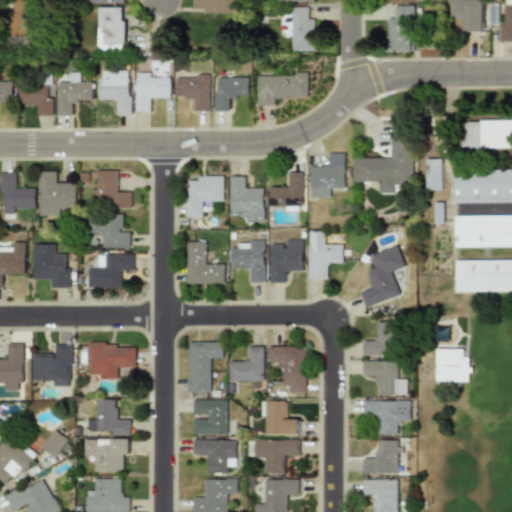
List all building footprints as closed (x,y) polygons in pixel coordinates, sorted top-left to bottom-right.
[(33,0),(9,0),(9,38),(33,38),(33,0)] [(193,0),(193,14),(236,13),(236,0),(193,0)] [(482,31),(482,0),(448,0),(448,20),(461,20),(461,31),(482,31)] [(511,0),(500,0),(500,41),(511,41),(511,0)] [(124,6),(97,6),(97,50),(124,50),(124,6)] [(386,16),(386,52),(413,52),(412,6),(395,6),(395,16),(386,16)] [(314,48),(314,7),(294,7),(294,16),(285,16),(285,48),(314,48)] [(130,70),(96,70),(97,105),(118,104),(118,115),(130,115),(130,70)] [(56,82),(56,115),(70,114),(70,104),(91,104),(91,82),(80,82),(80,72),(67,72),(67,81),(56,82)] [(256,72),(256,105),(278,105),(278,95),(307,95),(307,72),(256,72)] [(134,73),(134,111),(147,111),(147,102),(169,102),(169,73),(134,73)] [(52,115),(52,74),(45,74),(45,84),(19,84),(19,105),(36,105),(36,116),(52,115)] [(208,110),(208,75),(174,75),(174,101),(190,101),(190,110),(208,110)] [(247,77),(212,77),(212,110),(225,110),(225,98),(247,98),(247,77)] [(0,81),(0,103),(11,103),(11,81),(0,81)] [(389,156),(351,156),(351,183),(378,184),(377,193),(409,193),(409,115),(389,115),(389,156)] [(464,120),(511,120),(511,146),(464,146),(464,120)] [(344,153),(327,153),(327,163),(310,163),(310,197),(334,197),(334,186),(344,186),(344,153)] [(425,190),(441,190),(442,160),(426,159),(425,190)] [(39,216),(64,216),(64,206),(75,206),(75,181),(58,181),(58,170),(39,170),(39,216)] [(120,189),(120,170),(92,170),(91,199),(99,199),(99,208),(130,208),(131,189),(120,189)] [(511,171),(511,289),(461,289),(461,261),(511,261),(511,242),(459,242),(459,216),(511,216),(511,200),(458,200),(458,171),(511,171)] [(0,213),(34,213),(34,184),(16,184),(16,173),(0,173),(0,213)] [(302,173),(286,173),(286,184),(268,184),(268,211),(302,211),(302,173)] [(185,217),(204,217),(204,204),(223,204),(223,176),(185,176),(185,217)] [(264,222),(263,186),(243,186),(243,176),(229,177),(229,211),(241,211),(241,222),(264,222)] [(130,248),(130,226),(120,226),(120,215),(87,214),(87,236),(99,237),(99,248),(130,248)] [(342,241),(324,241),(324,231),(307,231),(307,280),(328,280),(328,267),(338,267),(338,263),(343,263),(342,241)] [(302,239),(269,239),(269,283),(280,283),(280,272),(302,272),(302,239)] [(264,240),(236,240),(236,250),(228,250),(228,272),(247,272),(247,283),(264,283),(264,240)] [(25,277),(25,242),(0,242),(0,288),(5,288),(5,277),(25,277)] [(224,284),(224,263),(204,263),(204,242),(185,242),(185,284),(224,284)] [(32,279),(51,279),(51,289),(70,289),(70,255),(58,255),(58,244),(32,244),(32,279)] [(401,296),(394,271),(404,268),(397,245),(370,253),(374,266),(363,269),(367,286),(358,289),(363,307),(401,296)] [(122,288),(122,271),(132,271),(132,254),(97,254),(97,266),(86,266),(86,288),(122,288)] [(362,356),(396,356),(396,321),(373,321),(373,341),(362,341),(362,356)] [(223,341),(186,341),(186,392),(211,392),(211,361),(223,361),(223,341)] [(0,390),(23,390),(23,342),(3,342),(3,359),(0,359),(0,390)] [(135,369),(135,343),(87,343),(87,379),(116,379),(116,369),(135,369)] [(31,385),(72,385),(72,344),(52,344),(52,354),(31,354),(31,385)] [(305,392),(305,345),(268,346),(268,367),(279,367),(279,381),(285,381),(286,392),(305,392)] [(263,347),(249,347),(249,358),(228,358),(228,383),(263,383),(263,347)] [(468,383),(469,358),(463,358),(463,350),(436,349),(436,382),(468,383)] [(372,395),(405,395),(405,375),(396,375),(396,361),(361,361),(361,372),(372,372),(372,395)] [(129,434),(129,422),(118,422),(119,400),(97,399),(97,420),(86,420),(86,434),(129,434)] [(192,400),(192,434),(226,434),(226,400),(192,400)] [(288,400),(262,400),(262,434),(297,434),(297,418),(288,418),(288,400)] [(409,423),(409,400),(362,400),(361,411),(373,411),(373,434),(398,434),(398,423),(409,423)] [(67,440),(53,429),(39,446),(53,457),(67,440)] [(34,454),(7,434),(0,443),(0,477),(11,486),(34,454)] [(235,464),(236,438),(192,438),(192,451),(203,451),(203,473),(225,474),(225,464),(235,464)] [(94,472),(118,472),(118,461),(129,461),(129,439),(83,439),(83,461),(94,461),(94,472)] [(249,439),(249,462),(265,462),(265,474),(287,474),(287,453),(298,453),(298,439),(249,439)] [(397,439),(374,439),(374,457),(363,457),(363,474),(397,474),(397,439)] [(3,494),(10,511),(13,511),(22,508),(23,511),(59,511),(44,477),(3,494)] [(128,511),(128,490),(118,490),(118,478),(94,478),(94,489),(83,489),(83,511),(128,511)] [(226,511),(227,489),(237,489),(237,479),(202,478),(202,493),(193,493),(193,511),(226,511)] [(373,511),(396,511),(396,478),(362,478),(362,491),(373,491),(373,511)] [(287,511),(287,490),(297,491),(297,479),(265,479),(265,502),(254,502),(254,511),(287,511)]
